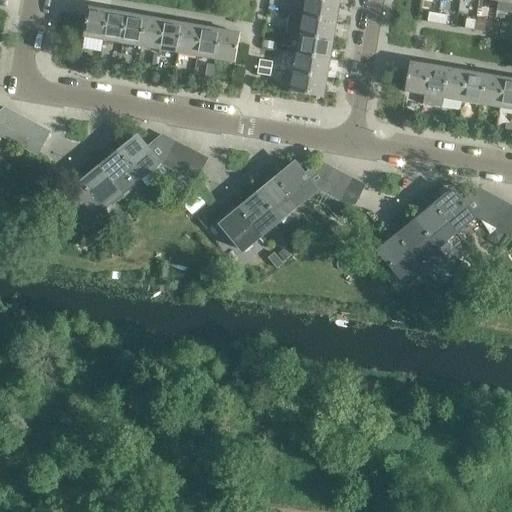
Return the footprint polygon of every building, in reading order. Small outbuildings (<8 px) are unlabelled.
[(336,22),(339,4),(318,0),(306,0),(304,17),(336,22)] [(103,40),(108,11),(89,8),(84,37),(103,40)] [(122,44),(127,14),(108,11),(103,40),(122,44)] [(437,24),(438,14),(429,12),(427,22),(437,24)] [(141,47),(146,18),(127,14),(122,44),(141,47)] [(448,16),(438,14),(437,24),(446,25),(448,16)] [(333,41),(336,22),(304,17),(300,35),(333,41)] [(160,50),(165,21),(146,18),(141,47),(160,50)] [(474,30),(476,20),(466,19),(465,28),(474,30)] [(178,53),(183,24),(165,21),(160,50),(178,53)] [(197,57),(202,27),(183,24),(178,53),(197,57)] [(216,60),(221,31),(202,27),(197,57),(216,60)] [(235,63),(238,44),(240,34),(221,31),(216,60),(235,63)] [(330,60),(333,41),(300,35),(297,54),(330,60)] [(327,78),(330,60),(297,54),(294,73),(327,78)] [(260,60),(259,67),(273,70),(274,62),(260,60)] [(425,95),(430,66),(410,63),(405,92),(425,95)] [(443,98),(448,69),(430,66),(425,95),(443,98)] [(272,77),(273,70),(259,67),(257,74),(272,77)] [(462,102),(467,72),(448,69),(443,98),(462,102)] [(481,105),(486,76),(467,72),(462,102),(481,105)] [(323,98),(327,78),(294,73),(291,92),(323,98)] [(500,108),(505,79),(486,76),(481,105),(500,108)] [(511,110),(511,79),(505,79),(500,108),(511,110)] [(5,136),(17,115),(5,109),(0,113),(0,134),(1,136),(2,135),(5,136)] [(16,142),(27,121),(17,115),(5,136),(16,142)] [(26,148),(38,127),(27,121),(16,142),(26,148)] [(37,154),(48,132),(38,127),(26,148),(37,154)] [(163,163),(174,142),(163,136),(148,149),(159,162),(160,162),(163,163)] [(159,162),(148,149),(139,138),(120,153),(140,178),(159,162)] [(173,169),(185,148),(174,142),(163,163),(173,169)] [(184,175),(195,154),(185,148),(173,169),(184,175)] [(140,178),(120,153),(101,169),(121,193),(140,178)] [(195,180),(206,159),(195,154),(184,175),(195,180)] [(320,190),(332,169),(320,163),(305,176),(316,189),(317,188),(320,190)] [(316,189),(305,176),(296,165),(277,180),(297,205),(316,189)] [(121,193),(101,169),(83,184),(103,208),(121,193)] [(331,196),(342,175),(332,169),(320,190),(331,196)] [(341,201),(353,180),(342,175),(331,196),(341,201)] [(297,205),(277,180),(259,195),(279,220),(297,205)] [(352,207),(363,186),(353,180),(341,201),(352,207)] [(103,208),(83,184),(64,199),(84,223),(103,208)] [(478,217),(490,196),(478,190),(463,202),(474,216),(475,215),(478,217)] [(474,216),(463,202),(454,191),(435,207),(455,231),(474,216)] [(279,220),(259,195),(240,211),(260,235),(279,220)] [(489,223),(500,202),(490,196),(478,217),(489,223)] [(499,228),(511,207),(500,202),(489,223),(499,228)] [(455,231),(435,207),(417,222),(437,247),(455,231)] [(510,234),(511,230),(511,207),(499,228),(510,234)] [(260,235),(240,211),(222,226),(242,250),(260,235)] [(437,247),(417,222),(398,237),(418,262),(437,247)] [(418,262),(398,237),(380,252),(400,277),(418,262)]
